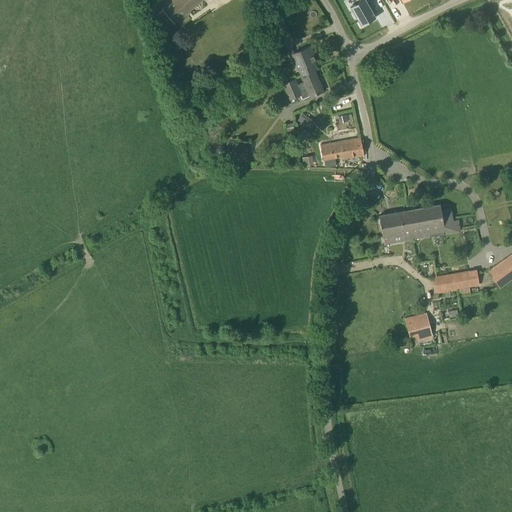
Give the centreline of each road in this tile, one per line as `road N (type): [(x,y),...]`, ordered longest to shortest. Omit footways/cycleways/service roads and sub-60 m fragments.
road 1 (unclassified): [(343,511),(327,431),(330,262),(364,189),(369,153),(350,58)]
road 2 (unclassified): [(350,58),(461,0)]
